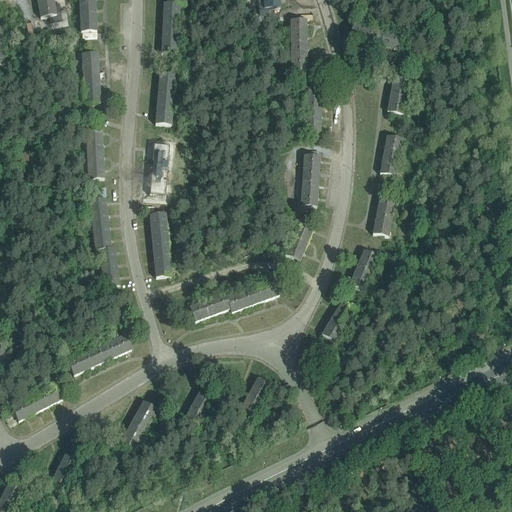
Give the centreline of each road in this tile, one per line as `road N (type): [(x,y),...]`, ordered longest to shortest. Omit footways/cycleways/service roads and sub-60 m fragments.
road 1 (residential): [(140,0),(133,237),(164,368)]
road 2 (residential): [(281,342),(320,292),(343,213),(351,113),(326,0)]
road 3 (tertiary): [(511,369),(329,456)]
road 4 (residential): [(164,368),(14,455)]
road 5 (tertiary): [(329,456),(217,511)]
road 6 (residential): [(329,456),(281,342)]
road 7 (residential): [(281,342),(213,349),(164,368)]
